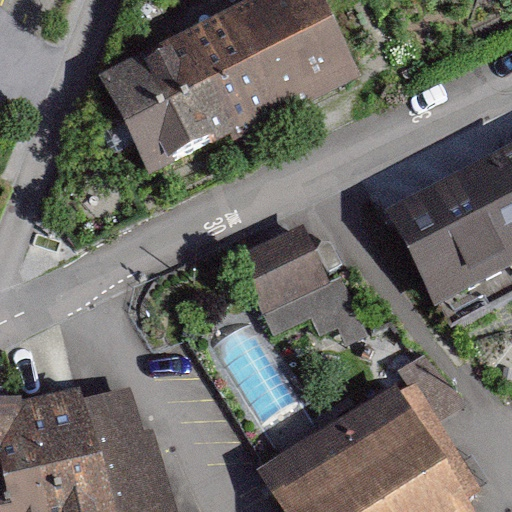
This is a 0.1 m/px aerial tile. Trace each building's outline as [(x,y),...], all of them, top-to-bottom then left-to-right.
[(257,0),(262,11),(101,86),(150,192),(363,93),(319,0),(257,0)] [(511,155),(406,212),(458,307),(511,278),(511,155)] [(310,236),(242,264),(267,324),(334,296),(310,236)] [(169,511),(138,384),(0,418),(0,511),(169,511)] [(474,511),(407,398),(267,480),(286,511),(474,511)]
